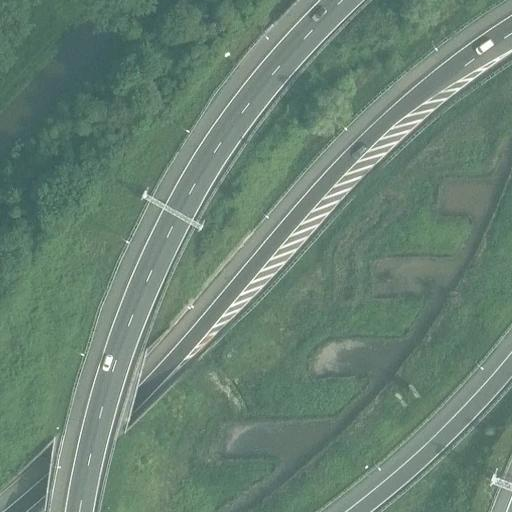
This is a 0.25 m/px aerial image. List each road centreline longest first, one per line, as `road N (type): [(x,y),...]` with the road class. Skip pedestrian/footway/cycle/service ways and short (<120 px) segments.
road 1 (motorway): [(511,34),(379,129),(143,394),(17,511)]
road 2 (motorway): [(334,0),(228,118),(155,238),(103,378),(72,511)]
road 3 (motorway): [(511,365),(469,417),(365,511)]
